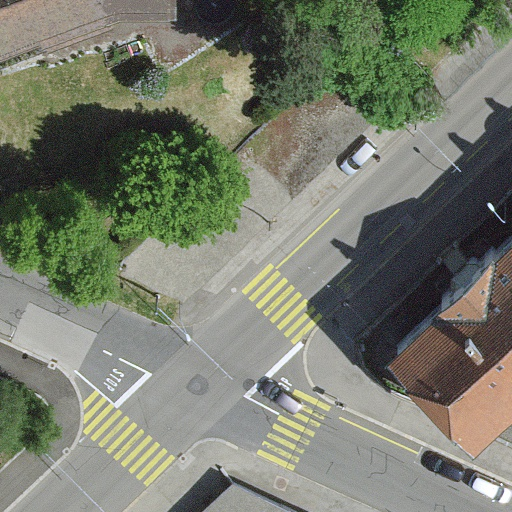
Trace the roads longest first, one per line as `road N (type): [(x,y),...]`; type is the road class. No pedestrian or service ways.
road 1 (residential): [(196,392),(511,92)]
road 2 (residential): [(474,511),(196,392)]
road 3 (residential): [(196,392),(0,301)]
road 4 (residential): [(69,511),(196,392)]
